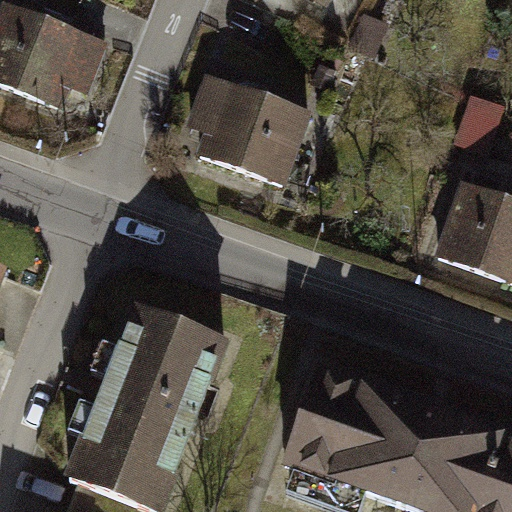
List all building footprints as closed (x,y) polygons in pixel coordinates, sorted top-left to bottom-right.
[(313,0),(330,9),(335,0),(313,0)] [(0,15),(0,85),(65,110),(73,90),(91,96),(112,43),(5,2),(0,15)] [(206,134),(199,155),(290,188),(316,114),(208,75),(189,128),(206,134)] [(511,199),(464,182),(437,258),(511,284),(511,199)] [(0,319),(16,281),(0,274),(0,319)] [(180,511),(245,356),(138,312),(66,484),(134,511),(180,511)] [(511,511),(511,435),(330,369),(294,466),(419,511),(511,511)]
